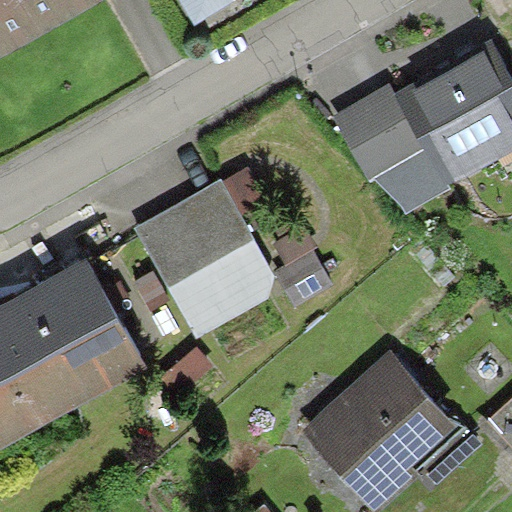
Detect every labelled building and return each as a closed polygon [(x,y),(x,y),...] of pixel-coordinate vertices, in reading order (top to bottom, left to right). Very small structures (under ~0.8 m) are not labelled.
[(0,0),(0,20),(35,0),(0,0)] [(405,93),(432,137),(454,173),(499,146),(495,138),(511,128),(511,69),(495,40),(405,93)] [(417,139),(390,91),(344,117),(372,167),(380,163),(393,186),(410,176),(396,152),(417,139)] [(216,158),(129,207),(164,270),(251,222),(216,158)] [(135,341),(81,247),(0,292),(0,398),(81,353),(89,367),(135,341)] [(311,253),(271,275),(288,308),(329,285),(311,253)] [(399,434),(443,396),(393,338),(306,413),(371,488),(414,451),(399,434)] [(511,423),(511,421),(511,372),(477,404),(502,430),(511,423)] [(399,434),(414,451),(426,465),(470,428),(443,396),(399,434)]
